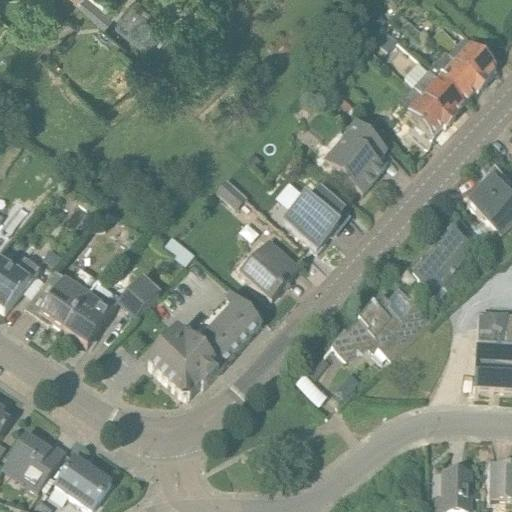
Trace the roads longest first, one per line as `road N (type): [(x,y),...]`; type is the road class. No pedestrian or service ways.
road 1 (tertiary): [(170,440),(208,423),(242,394),(511,97)]
road 2 (residential): [(303,509),(407,429),(511,424)]
road 3 (tertiary): [(170,440),(105,420),(0,352)]
